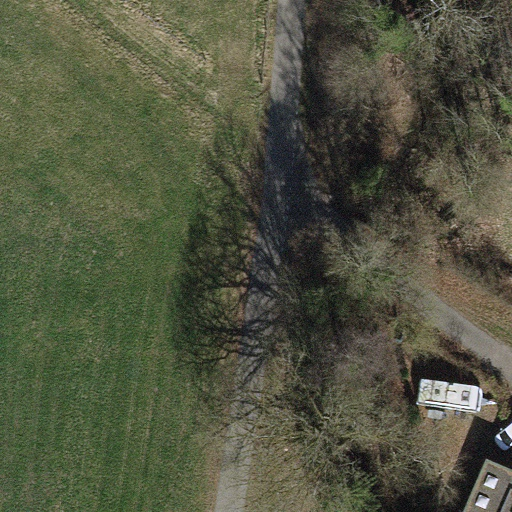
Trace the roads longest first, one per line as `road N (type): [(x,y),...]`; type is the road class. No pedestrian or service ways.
road 1 (track): [(511,362),(278,190)]
road 2 (track): [(278,190),(292,0)]
